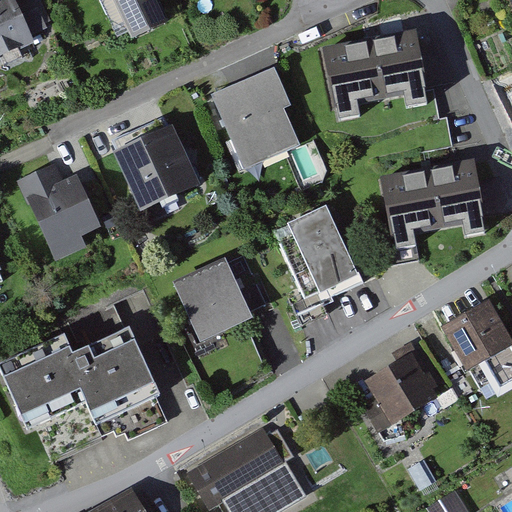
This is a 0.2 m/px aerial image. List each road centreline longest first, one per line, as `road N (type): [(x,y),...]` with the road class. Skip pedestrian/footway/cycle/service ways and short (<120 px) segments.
road 1 (residential): [(60,511),(343,358),(511,254)]
road 2 (residential): [(0,166),(315,18)]
road 3 (residential): [(437,0),(511,171)]
